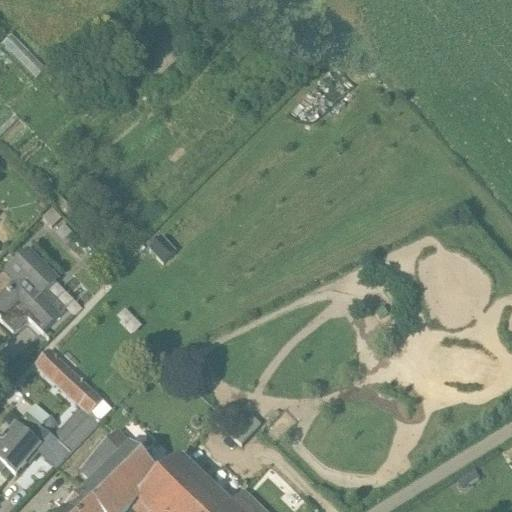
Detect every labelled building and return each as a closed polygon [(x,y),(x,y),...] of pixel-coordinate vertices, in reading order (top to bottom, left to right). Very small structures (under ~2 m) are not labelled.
[(167,34),(141,55),(158,77),(185,56),(167,34)] [(51,213),(41,222),(50,231),(60,222),(51,213)] [(152,242),(143,253),(150,260),(161,248),(152,242)] [(1,277),(0,278),(0,322),(3,326),(12,334),(27,320),(42,335),(66,311),(48,293),(57,284),(26,252),(1,277)] [(0,473),(5,468),(16,477),(35,455),(56,472),(98,427),(95,424),(96,422),(90,416),(103,402),(50,353),(35,370),(78,412),(53,440),(41,430),(41,429),(27,417),(17,428),(15,427),(0,444),(0,473)] [(128,511),(130,510),(131,511),(221,511),(226,506),(178,460),(159,479),(131,449),(132,447),(118,434),(79,472),(91,484),(82,495),(83,496),(67,511),(65,511),(128,511)]
